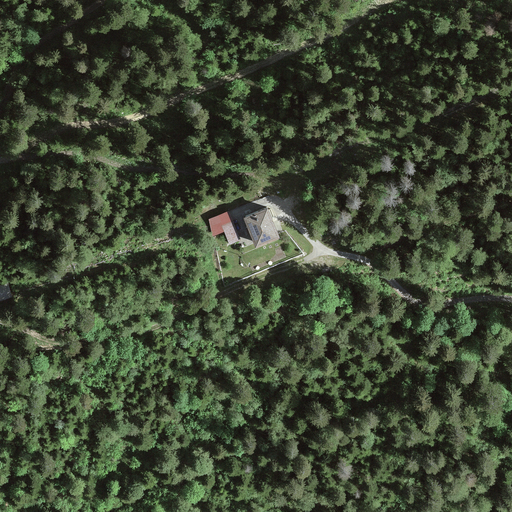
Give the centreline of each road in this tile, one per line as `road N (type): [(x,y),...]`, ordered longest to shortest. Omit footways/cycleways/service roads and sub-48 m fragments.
road 1 (track): [(0,159),(89,154),(238,174),(279,211)]
road 2 (unclassified): [(511,300),(416,301),(369,260),(326,249),(279,211)]
road 3 (track): [(102,0),(36,47),(0,102)]
